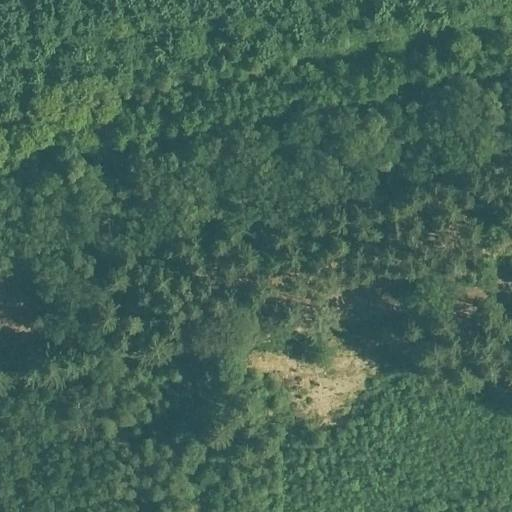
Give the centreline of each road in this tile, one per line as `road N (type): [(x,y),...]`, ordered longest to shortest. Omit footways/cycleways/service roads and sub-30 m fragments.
road 1 (track): [(511,277),(0,388)]
road 2 (track): [(237,338),(219,511)]
